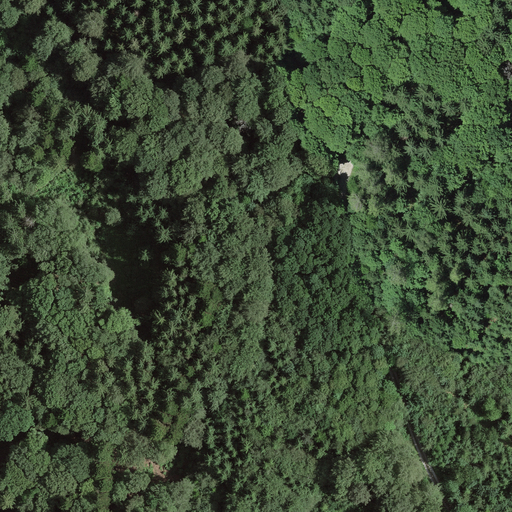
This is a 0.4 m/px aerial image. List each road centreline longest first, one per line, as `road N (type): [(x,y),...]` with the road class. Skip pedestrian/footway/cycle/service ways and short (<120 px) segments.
road 1 (track): [(453,511),(407,426),(330,198),(280,0)]
road 2 (track): [(330,198),(410,0)]
